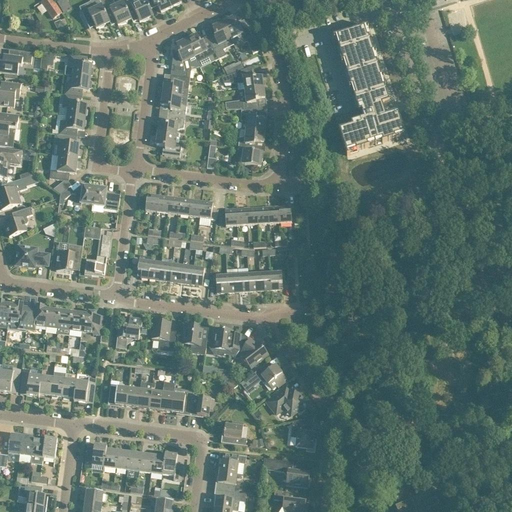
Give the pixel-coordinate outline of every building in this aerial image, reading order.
[(59,9),(52,0),(44,0),(45,0),(41,3),(42,5),(47,11),(53,20),(59,17),(62,15),(58,10),(59,9)] [(105,12),(99,1),(99,0),(90,0),(91,2),(94,10),(83,15),(85,21),(90,30),(95,27),(96,29),(110,23),(105,12)] [(105,12),(110,23),(111,26),(117,24),(118,26),(131,20),(127,9),(122,0),(116,0),(114,1),(115,7),(108,11),(103,0),(101,0),(99,1),(105,12)] [(153,17),(150,9),(145,0),(136,0),(137,4),(127,9),(131,20),(133,23),(139,21),(140,23),(153,17)] [(145,0),(150,9),(157,5),(161,13),(171,8),(167,0),(145,0)] [(167,0),(171,8),(181,3),(179,0),(167,0)] [(57,30),(67,25),(65,19),(55,24),(57,30)] [(242,42),(243,41),(247,39),(249,44),(248,44),(253,55),(261,51),(255,38),(253,39),(245,23),(237,27),(233,19),(223,24),(231,41),(238,38),(242,42)] [(225,44),(231,41),(223,24),(213,29),(217,37),(209,40),(219,60),(226,57),(223,51),(226,50),(225,44)] [(368,27),(333,38),(357,112),(335,119),(347,157),(358,153),(357,151),(370,148),(369,147),(368,147),(367,145),(374,142),(376,146),(376,145),(375,142),(382,140),(383,142),(382,143),(382,144),(395,140),(395,137),(404,134),(404,135),(405,134),(398,112),(386,116),(382,105),(390,103),(385,87),(383,88),(380,79),(383,78),(384,79),(383,77),(382,77),(377,62),(375,63),(372,54),(375,53),(376,55),(376,54),(376,52),(374,53),(369,38),(367,38),(364,29),(367,28),(368,30),(369,30),(368,27)] [(198,63),(206,59),(213,56),(216,62),(219,60),(209,40),(201,44),(197,36),(187,41),(195,57),(198,63)] [(190,79),(191,71),(189,60),(195,57),(187,41),(177,46),(181,54),(177,56),(176,54),(173,55),(171,77),(175,77),(190,79)] [(31,64),(33,54),(14,52),(13,58),(4,57),(1,57),(0,63),(0,74),(5,75),(4,79),(17,81),(18,77),(19,68),(22,68),(22,64),(31,65),(31,64)] [(40,69),(53,70),(53,56),(41,55),(40,69)] [(68,67),(68,69),(75,70),(74,77),(91,80),(91,77),(93,77),(94,69),(92,69),(92,66),(87,65),(87,60),(87,59),(70,57),(68,67)] [(233,75),(228,77),(222,79),(224,85),(244,84),(245,91),(263,88),(262,77),(253,79),(252,67),(251,68),(245,70),(233,75)] [(133,85),(135,80),(123,75),(116,91),(129,97),(134,85),(133,85)] [(66,84),(65,96),(79,98),(82,98),(83,92),(89,93),(89,90),(91,90),(92,83),(90,82),(91,80),(74,77),(73,85),(66,84)] [(189,90),(190,79),(175,77),(173,86),(165,85),(163,96),(181,98),(182,92),(189,90)] [(19,100),(21,86),(5,84),(4,90),(0,89),(0,107),(14,109),(15,100),(19,100)] [(226,111),(241,111),(257,111),(256,101),(265,100),(263,88),(245,91),(246,98),(242,100),(242,102),(225,104),(226,111)] [(64,96),(63,109),(68,110),(67,117),(86,119),(86,117),(87,116),(88,112),(87,110),(87,106),(82,105),(82,98),(79,98),(65,96),(64,96)] [(185,119),(186,116),(187,108),(180,105),(181,98),(163,96),(162,107),(171,108),(169,117),(185,119)] [(257,121),(257,111),(241,111),(241,122),(247,125),(246,131),(265,133),(265,121),(257,121)] [(16,116),(6,115),(0,114),(0,147),(11,148),(13,130),(18,131),(19,117),(16,116)] [(53,131),(52,135),(55,135),(59,136),(71,138),(77,139),(78,132),(84,133),(85,127),(86,127),(86,122),(85,121),(86,119),(67,117),(62,116),(59,132),(56,131),(53,131)] [(184,130),(185,121),(185,119),(169,117),(168,125),(159,124),(158,136),(176,138),(177,131),(184,130)] [(213,122),(205,121),(204,130),(212,131),(212,129),(213,122)] [(239,140),(238,150),(253,152),(255,143),(264,144),(265,133),(246,131),(246,138),(239,140)] [(55,135),(54,146),(60,147),(59,157),(78,159),(78,158),(81,159),(82,151),(79,151),(80,145),(76,145),(70,144),(71,138),(59,136),(55,135)] [(180,159),(181,149),(181,148),(175,145),(176,138),(158,136),(157,147),(165,148),(164,157),(180,159)] [(0,177),(6,178),(7,177),(8,164),(11,164),(20,165),(21,152),(7,150),(7,157),(0,156),(0,177)] [(237,156),(243,158),(242,166),(260,168),(262,153),(253,152),(238,150),(237,156)] [(51,172),(50,180),(55,181),(65,182),(66,174),(70,175),(76,175),(77,170),(80,171),(81,164),(77,163),(78,159),(59,157),(57,172),(51,172)] [(24,179),(15,182),(5,185),(7,191),(0,193),(0,211),(9,209),(21,205),(17,193),(27,190),(24,179)] [(60,196),(64,193),(59,187),(53,190),(60,196)] [(74,207),(81,208),(81,205),(93,206),(95,189),(83,187),(82,193),(76,192),(75,202),(74,207)] [(59,205),(64,206),(64,201),(73,194),(69,189),(64,193),(60,196),(59,205)] [(95,189),(93,206),(104,208),(104,210),(118,212),(120,196),(112,195),(111,196),(106,196),(107,190),(95,189)] [(145,212),(155,213),(157,214),(159,197),(151,196),(151,198),(148,198),(148,197),(145,212)] [(159,197),(157,214),(167,215),(170,198),(159,197)] [(167,215),(178,216),(180,200),(170,198),(167,215)] [(189,218),(191,201),(180,200),(178,216),(189,218)] [(189,218),(200,219),(202,202),(191,201),(189,218)] [(211,221),(212,214),(213,204),(202,202),(200,219),(211,221)] [(281,225),(282,225),(292,224),(291,208),(290,208),(291,210),(287,210),(287,207),(280,208),(281,225)] [(9,238),(19,235),(27,233),(25,226),(27,225),(28,223),(27,218),(33,216),(30,208),(25,210),(15,213),(18,221),(4,225),(6,232),(7,232),(9,238)] [(259,226),(270,225),(269,208),(258,209),(259,226)] [(270,225),(281,225),(280,208),(269,208),(270,225)] [(259,226),(258,209),(247,210),(248,227),(259,226)] [(226,228),(237,227),(236,210),(225,211),(226,221),(226,228)] [(237,227),(248,227),(247,210),(236,210),(237,227)] [(112,237),(100,236),(99,241),(96,262),(86,261),(85,268),(84,278),(92,279),(92,277),(98,278),(99,275),(105,276),(107,260),(109,260),(112,238),(112,237)] [(81,262),(82,252),(83,248),(69,246),(68,254),(59,253),(56,272),(72,274),(74,259),(80,260),(80,262),(81,262)] [(38,250),(28,249),(18,248),(16,263),(16,267),(19,267),(35,269),(35,265),(48,267),(49,257),(49,256),(37,255),(38,250)] [(172,266),(173,261),(162,260),(161,265),(159,281),(170,283),(172,266)] [(148,280),(150,263),(139,262),(137,277),(138,277),(138,276),(141,276),(141,279),(148,280)] [(159,281),(161,265),(150,263),(148,280),(159,281)] [(172,266),(170,283),(181,284),(183,267),(172,266)] [(183,267),(181,284),(191,286),(194,269),(183,267)] [(194,269),(191,286),(203,287),(204,277),(205,270),(194,269)] [(261,292),(272,291),(271,274),(260,275),(261,292)] [(271,274),(272,291),(279,291),(279,288),(282,288),(282,289),(283,289),(282,274),(271,274)] [(249,276),(250,293),(261,292),(260,275),(249,276)] [(227,277),(228,294),(239,293),(238,276),(227,277)] [(238,276),(239,293),(250,293),(249,276),(238,276)] [(228,294),(227,277),(216,278),(217,295),(228,294)] [(23,307),(23,304),(16,303),(15,306),(11,305),(8,323),(19,325),(20,325),(20,326),(19,331),(27,332),(27,327),(30,308),(23,307)] [(8,323),(11,305),(0,304),(0,328),(8,330),(8,323)] [(44,310),(44,307),(37,306),(37,309),(30,308),(27,327),(27,332),(34,333),(35,328),(35,327),(36,327),(46,328),(49,310),(44,310)] [(49,310),(46,328),(58,330),(60,312),(49,310)] [(60,312),(58,330),(58,335),(69,337),(70,331),(72,313),(60,312)] [(72,313),(70,331),(82,333),(84,315),(72,313)] [(84,315),(82,333),(93,334),(93,335),(101,336),(103,317),(96,316),(96,314),(89,313),(89,315),(84,315)] [(142,329),(143,320),(130,319),(129,327),(125,326),(125,324),(124,324),(123,331),(119,330),(116,349),(126,351),(127,346),(134,341),(139,341),(140,329),(142,329)] [(173,354),(174,347),(176,337),(169,336),(171,324),(154,322),(152,340),(159,341),(157,352),(173,354)] [(205,356),(206,350),(207,340),(201,339),(202,331),(197,331),(198,328),(185,326),(183,336),(182,345),(191,346),(190,355),(205,356)] [(233,332),(225,331),(214,330),(213,340),(216,340),(214,350),(224,351),(224,355),(229,356),(234,359),(242,348),(248,340),(242,335),(241,336),(232,335),(233,332)] [(251,370),(261,363),(268,356),(259,344),(256,346),(252,342),(250,340),(241,353),(244,355),(241,357),(251,370)] [(55,354),(60,355),(67,356),(68,350),(61,349),(61,348),(56,347),(55,354)] [(71,356),(70,357),(70,358),(73,358),(79,359),(80,351),(68,350),(67,356),(71,356)] [(275,365),(272,368),(269,363),(261,369),(255,373),(247,379),(240,385),(245,390),(252,385),(254,388),(262,382),(263,384),(266,382),(272,391),(276,387),(278,390),(287,383),(285,381),(286,380),(275,365)] [(0,392),(17,395),(19,385),(21,371),(13,370),(13,374),(1,372),(0,380),(0,392)] [(146,381),(147,375),(149,375),(150,371),(143,370),(142,374),(141,381),(146,381)] [(39,398),(40,395),(42,378),(30,376),(31,372),(23,371),(20,396),(39,398)] [(238,387),(226,371),(221,377),(232,391),(238,387)] [(51,397),(63,398),(65,381),(66,375),(54,374),(53,379),(51,397)] [(68,374),(67,378),(86,383),(87,379),(68,374)] [(40,395),(51,397),(53,379),(42,378),(40,395)] [(74,402),(93,405),(96,381),(89,380),(88,384),(76,382),(74,400),(74,402)] [(63,398),(74,400),(76,382),(65,381),(63,398)] [(146,392),(147,384),(141,383),(140,391),(138,409),(149,410),(151,392),(146,392)] [(109,405),(126,407),(128,389),(110,387),(108,407),(109,407),(109,406),(108,406),(109,405)] [(160,412),(171,413),(174,390),(174,389),(164,388),(164,389),(163,389),(162,394),(160,412)] [(278,394),(266,403),(276,416),(285,409),(288,414),(291,417),(297,413),(299,415),(305,410),(304,409),(306,408),(305,407),(306,406),(297,393),(295,390),(292,392),(290,394),(286,388),(278,394)] [(138,409),(140,391),(128,389),(126,407),(138,409)] [(174,390),(171,413),(190,415),(192,398),(193,392),(174,390)] [(149,410),(160,412),(162,394),(151,392),(149,410)] [(192,398),(190,415),(209,418),(210,412),(213,412),(215,400),(192,398)] [(314,420),(316,419),(290,423),(291,424),(292,424),(290,439),(297,439),(296,448),(307,449),(307,451),(314,452),(315,443),(313,443),(314,440),(315,433),(312,433),(314,420)] [(221,444),(231,445),(245,447),(246,440),(242,439),(244,424),(232,423),(232,426),(225,426),(225,431),(223,431),(221,444)] [(407,428),(403,433),(404,437),(406,438),(410,438),(414,433),(407,428)] [(8,454),(20,456),(22,437),(11,435),(8,454)] [(20,456),(32,457),(34,438),(22,437),(20,456)] [(42,466),(43,459),(46,440),(34,438),(32,457),(31,464),(42,466)] [(57,441),(55,441),(46,440),(43,459),(45,459),(55,460),(57,444),(57,441)] [(85,470),(92,471),(93,467),(105,469),(107,451),(107,448),(88,446),(85,470)] [(107,451),(105,469),(116,470),(118,452),(107,451)] [(116,470),(128,472),(130,454),(118,452),(116,470)] [(128,472),(139,473),(142,455),(130,454),(128,472)] [(222,455),(219,473),(237,475),(238,464),(245,465),(246,458),(220,454),(220,455),(222,455)] [(142,455),(139,473),(151,475),(153,457),(142,455)] [(165,458),(163,476),(174,478),(174,481),(181,482),(184,458),(165,455),(165,458)] [(0,472),(6,473),(8,456),(2,456),(0,470),(0,472)] [(153,457),(151,475),(163,476),(165,458),(153,457)] [(264,460),(263,471),(283,473),(287,478),(286,487),(308,489),(308,488),(309,488),(310,481),(309,481),(310,474),(300,472),(301,465),(264,460)] [(237,475),(219,473),(217,491),(239,494),(239,492),(242,492),(243,483),(236,482),(237,475)] [(106,485),(106,483),(102,482),(101,490),(107,491),(113,492),(114,486),(108,485),(106,485)] [(33,487),(28,486),(20,485),(18,497),(27,499),(27,506),(47,509),(48,499),(45,498),(46,496),(42,496),(42,488),(33,487)] [(258,495),(259,486),(252,485),(251,494),(258,495)] [(104,493),(97,492),(87,491),(85,502),(102,504),(104,493)] [(217,491),(214,510),(231,511),(238,511),(240,503),(245,504),(246,495),(239,494),(217,491)] [(301,495),(291,494),(275,491),(273,501),(278,501),(284,502),(283,509),(280,511),(307,511),(309,506),(306,506),(306,503),(303,503),(303,501),(301,501),(301,495)] [(424,503),(426,509),(439,504),(436,498),(424,503)] [(396,506),(398,511),(416,511),(411,499),(396,506)] [(156,511),(159,511),(172,511),(174,503),(157,500),(156,511)] [(101,511),(102,504),(85,502),(83,511),(101,511)]
